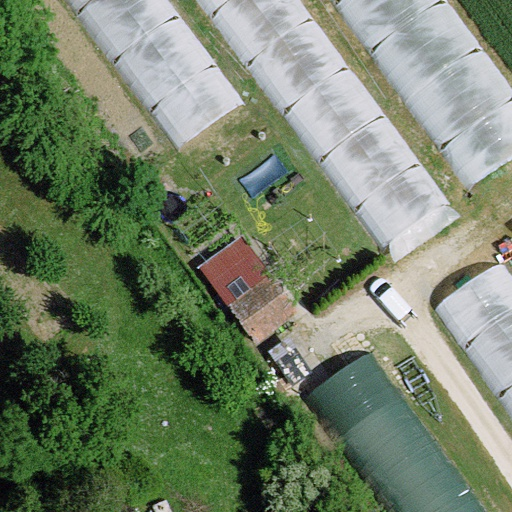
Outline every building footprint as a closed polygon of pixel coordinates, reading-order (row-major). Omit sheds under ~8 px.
[(72,0),(174,152),(244,106),(174,0),(72,0)] [(209,0),(385,263),(454,218),(376,100),(370,104),(300,0),(209,0)] [(511,84),(454,0),(346,0),(363,25),(361,27),(471,189),(511,161),(511,84)] [(299,317),(244,242),(202,273),(257,348),(299,317)] [(511,404),(511,257),(443,306),(511,404)] [(496,511),(394,344),(328,383),(407,511),(496,511)]
